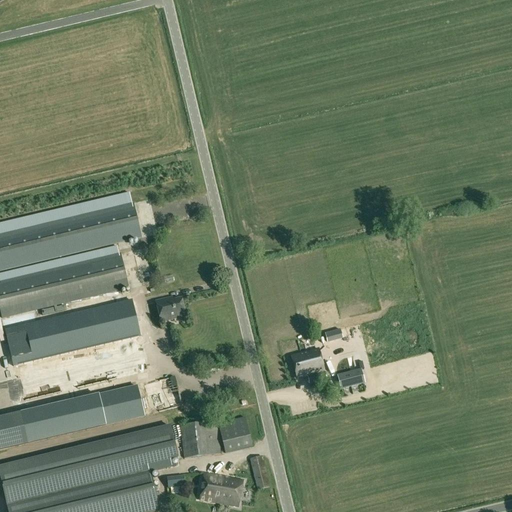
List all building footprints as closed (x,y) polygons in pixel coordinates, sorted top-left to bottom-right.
[(0,273),(141,238),(132,204),(130,195),(129,193),(0,224),(0,273)] [(0,311),(2,320),(129,289),(120,254),(119,255),(117,247),(0,274),(0,311)] [(156,303),(161,322),(185,316),(181,300),(174,301),(173,298),(156,303)] [(48,316),(2,325),(9,361),(97,343),(95,330),(135,322),(131,301),(48,318),(48,316)] [(327,343),(343,339),(340,331),(325,335),(327,343)] [(308,376),(310,384),(325,380),(323,372),(318,350),(291,357),(297,379),(308,376)] [(49,392),(119,378),(117,366),(115,367),(113,361),(29,378),(32,393),(48,390),(49,392)] [(364,384),(361,371),(338,377),(341,390),(364,384)] [(137,388),(99,397),(105,426),(144,417),(137,388)] [(60,406),(21,415),(28,444),(66,435),(60,406)] [(11,417),(0,419),(0,450),(18,446),(11,417)] [(252,446),(244,419),(220,425),(228,452),(252,446)] [(180,427),(180,429),(183,454),(184,459),(221,455),(219,438),(217,422),(180,427)] [(170,427),(0,468),(0,475),(8,511),(151,511),(159,510),(150,474),(172,468),(170,461),(178,459),(170,427)] [(249,460),(257,490),(270,487),(263,456),(249,460)] [(199,500),(238,508),(243,482),(204,474),(199,500)] [(168,489),(184,487),(183,477),(167,478),(168,489)]
